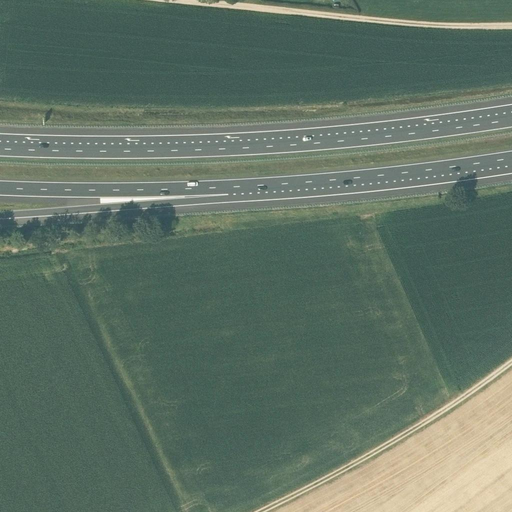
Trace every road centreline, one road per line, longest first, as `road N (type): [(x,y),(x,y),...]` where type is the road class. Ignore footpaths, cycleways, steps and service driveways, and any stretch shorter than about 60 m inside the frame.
road 1 (motorway): [(511,119),(259,146),(0,148)]
road 2 (track): [(511,26),(182,0)]
road 3 (track): [(511,361),(393,440),(259,511)]
road 4 (motorway): [(231,190),(511,160)]
road 5 (motorway): [(0,217),(181,202),(231,190)]
road 6 (motorway): [(0,190),(231,190)]
